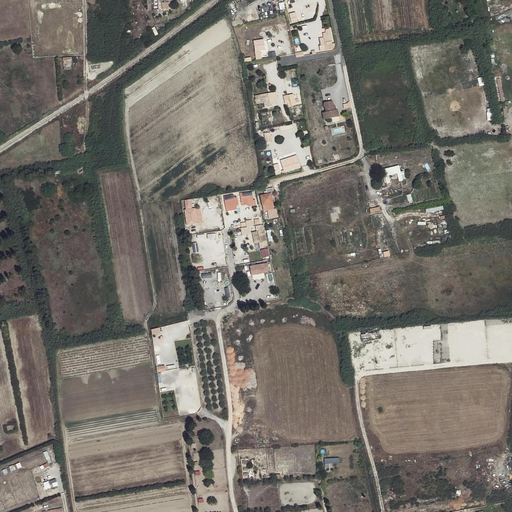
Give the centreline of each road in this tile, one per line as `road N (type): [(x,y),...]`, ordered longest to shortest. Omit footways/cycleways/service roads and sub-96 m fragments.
road 1 (unclassified): [(340,52),(359,156),(266,184)]
road 2 (track): [(84,0),(84,148),(65,157)]
